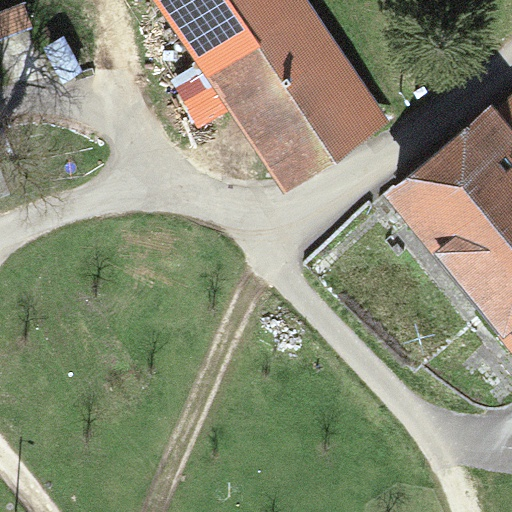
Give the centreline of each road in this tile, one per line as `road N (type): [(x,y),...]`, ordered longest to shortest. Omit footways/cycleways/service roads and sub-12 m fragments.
road 1 (unclassified): [(260,246),(434,438),(466,511)]
road 2 (unclassified): [(260,246),(511,60)]
road 3 (unclassified): [(0,233),(99,193),(164,190),(217,206),(260,246)]
road 4 (track): [(111,0),(128,122)]
